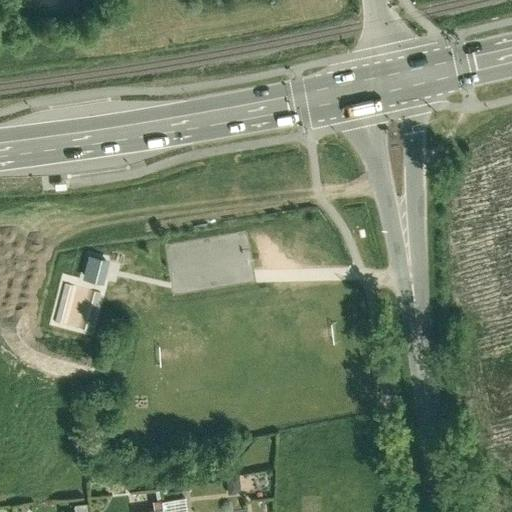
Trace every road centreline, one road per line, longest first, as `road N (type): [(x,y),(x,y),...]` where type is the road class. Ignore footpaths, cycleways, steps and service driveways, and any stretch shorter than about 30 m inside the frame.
road 1 (tertiary): [(435,511),(389,82)]
road 2 (secondary): [(389,82),(0,150)]
road 3 (secondary): [(511,53),(389,82)]
